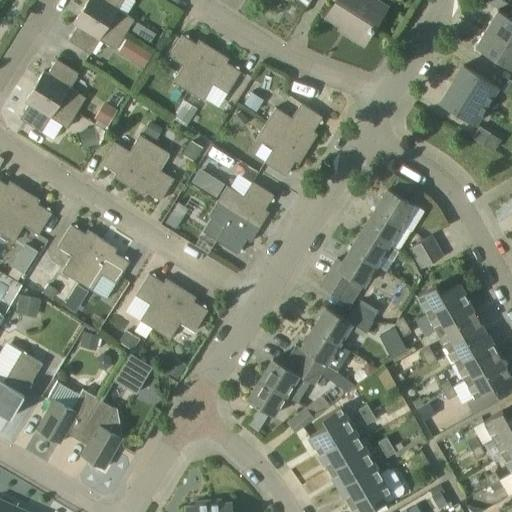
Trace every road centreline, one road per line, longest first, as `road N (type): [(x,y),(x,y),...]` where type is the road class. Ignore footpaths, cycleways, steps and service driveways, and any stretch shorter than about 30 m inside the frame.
road 1 (residential): [(0,142),(256,306)]
road 2 (residential): [(387,104),(190,0)]
road 3 (residential): [(256,306),(365,139)]
road 4 (residential): [(290,511),(231,439),(191,415)]
road 5 (residential): [(191,415),(256,306)]
road 6 (residential): [(464,210),(427,173),(365,139)]
road 7 (residential): [(387,104),(451,0)]
road 8 (residential): [(105,511),(0,452)]
